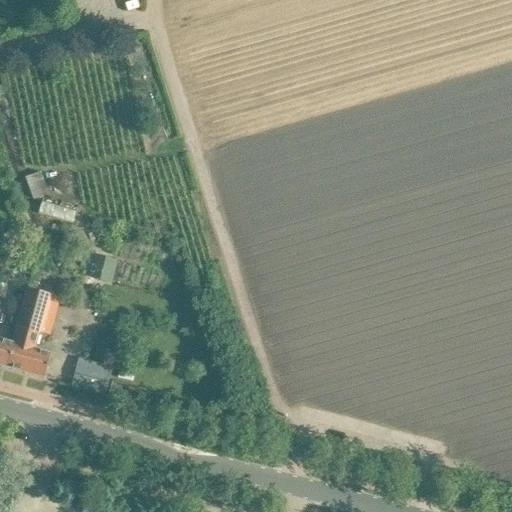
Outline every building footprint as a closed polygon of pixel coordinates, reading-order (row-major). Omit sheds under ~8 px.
[(32,181),(39,203),(55,197),(48,176),(32,181)] [(80,226),(82,213),(47,208),(45,221),(80,226)] [(105,263),(102,277),(113,280),(116,265),(105,263)] [(11,343),(8,355),(23,360),(19,372),(20,372),(44,379),(46,371),(50,355),(33,350),(39,329),(47,294),(25,289),(17,324),(11,343)] [(0,366),(19,372),(23,360),(8,355),(11,343),(0,340),(0,366)] [(88,394),(107,397),(111,369),(92,366),(88,394)] [(120,371),(118,379),(133,383),(135,374),(120,371)]
